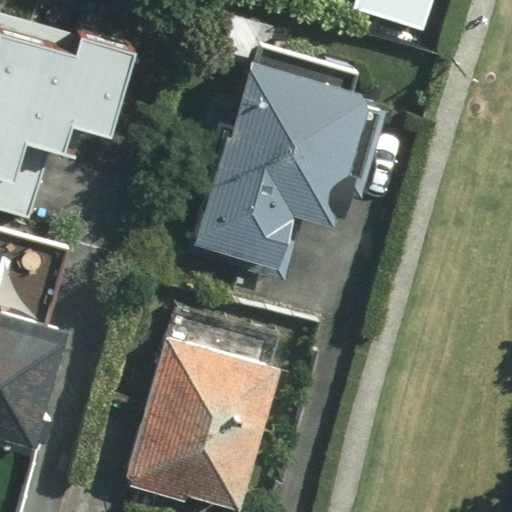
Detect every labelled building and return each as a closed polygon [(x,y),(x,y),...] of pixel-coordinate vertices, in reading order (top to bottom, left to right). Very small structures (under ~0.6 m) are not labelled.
[(427,0),(343,0),(341,13),(421,31),(427,0)] [(0,35),(0,143),(1,139),(43,151),(51,126),(81,135),(106,51),(59,37),(54,52),(0,35)] [(347,93),(231,59),(176,247),(269,273),(286,212),(311,219),(347,93)] [(0,437),(17,442),(48,337),(0,322),(0,437)] [(264,369),(152,336),(111,476),(223,508),(264,369)]
